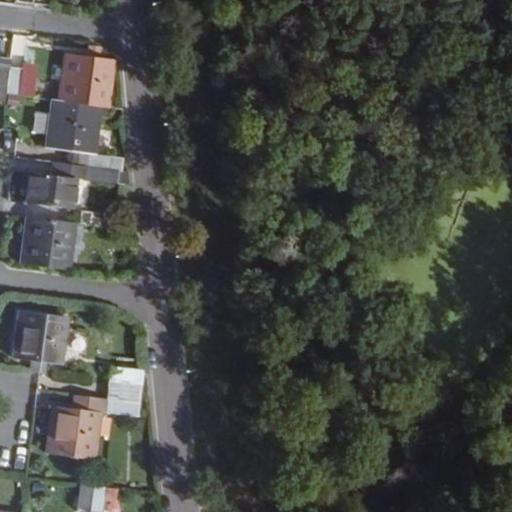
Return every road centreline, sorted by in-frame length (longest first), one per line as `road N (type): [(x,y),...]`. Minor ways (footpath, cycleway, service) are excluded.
road 1 (track): [(209,0),(246,511)]
road 2 (residential): [(158,299),(136,34)]
road 3 (residential): [(179,511),(158,299)]
road 4 (residential): [(158,299),(0,280)]
road 5 (residential): [(136,34),(0,16)]
